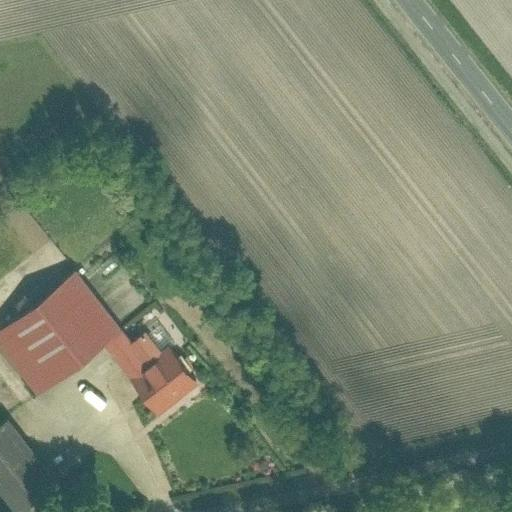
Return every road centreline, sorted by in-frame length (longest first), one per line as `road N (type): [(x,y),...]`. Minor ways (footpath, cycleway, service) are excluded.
road 1 (unclassified): [(146,511),(511,437)]
road 2 (tertiary): [(511,130),(407,0)]
